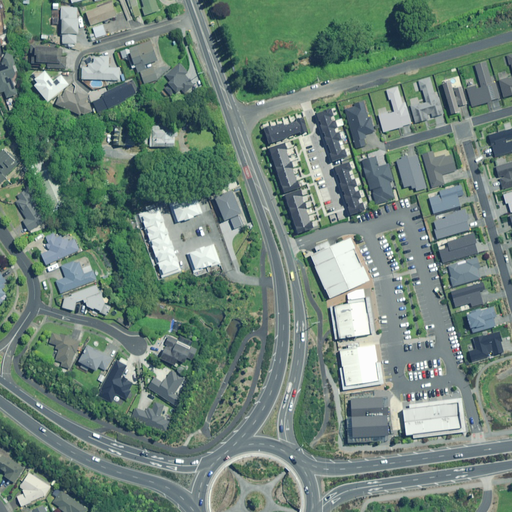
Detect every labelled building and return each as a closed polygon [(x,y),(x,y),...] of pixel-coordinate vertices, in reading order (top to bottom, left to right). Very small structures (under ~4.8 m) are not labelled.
[(139,0),(144,16),(158,11),(154,0),(139,0)] [(116,17),(111,3),(85,12),(90,26),(116,17)] [(77,19),(76,7),(61,8),(61,44),(76,44),(76,33),(78,33),(78,19),(77,19)] [(106,35),(102,25),(92,28),(96,38),(106,35)] [(40,39),(31,38),(30,63),(36,64),(36,62),(51,63),(51,68),(65,69),(66,58),(61,57),(62,47),(40,46),(40,39)] [(127,56),(128,59),(131,66),(141,63),(142,66),(157,61),(151,42),(129,50),(120,53),(121,58),(127,56)] [(15,65),(11,53),(4,55),(6,62),(0,63),(0,93),(4,92),(6,99),(17,95),(11,78),(17,76),(13,65),(15,65)] [(511,54),(506,56),(509,66),(510,65),(511,71),(511,78),(507,80),(505,72),(497,74),(503,98),(511,95),(511,54)] [(93,63),(90,56),(83,59),(87,68),(82,67),(81,79),(119,81),(119,68),(108,68),(108,57),(99,56),(99,58),(94,58),(93,63)] [(490,77),(486,62),(474,66),(480,84),(466,88),(471,107),(500,99),(493,76),(490,77)] [(186,72),(179,64),(165,76),(170,81),(167,83),(176,94),(181,90),(184,94),(194,85),(184,74),(186,72)] [(157,80),(153,67),(140,72),(144,84),(157,80)] [(53,82),(44,71),(34,79),(37,83),(34,86),(47,102),(68,85),(61,76),(53,82)] [(434,93),(430,78),(418,81),(421,91),(422,91),(425,103),(419,105),(417,98),(408,100),(415,123),(428,120),(427,115),(431,113),(432,117),(443,114),(437,92),(434,93)] [(101,93),(103,97),(92,102),(97,113),(125,101),(125,100),(136,95),(131,85),(129,80),(101,93)] [(452,89),(450,82),(441,85),(450,116),(459,113),(457,107),(467,104),(461,86),(452,89)] [(400,98),(397,87),(386,91),(389,100),(390,100),(394,112),(387,114),(385,108),(377,110),(383,132),(411,125),(403,97),(400,98)] [(74,95),(65,91),(62,97),(60,96),(56,105),(81,116),(92,112),(87,99),(88,96),(79,93),(74,95)] [(369,118),(364,101),(355,103),(356,106),(345,109),(356,148),(366,145),(364,139),(367,138),(366,134),(375,131),(371,118),(369,118)] [(322,125),(332,122),(331,117),(334,116),(332,109),(328,110),(317,114),(319,122),(321,121),(322,125)] [(308,131),(303,117),(296,119),(297,122),(301,133),(301,134),(308,131)] [(332,122),(322,125),(321,126),(323,133),(325,133),(326,137),(337,134),(335,129),(338,128),(336,121),(332,122)] [(301,133),(297,122),(291,123),(295,134),(301,133)] [(285,126),(284,123),(278,125),(283,140),(289,138),(289,137),(285,126)] [(295,134),(291,123),(285,126),(289,137),(295,134)] [(175,126),(150,125),(149,148),(175,148),(175,126)] [(283,140),(278,125),(271,127),(276,142),(283,140)] [(271,127),(271,126),(264,128),(270,145),(276,142),(271,127)] [(114,127),(113,142),(114,142),(114,146),(125,146),(126,127),(114,127)] [(511,137),(511,127),(489,134),(495,156),(511,150),(511,140),(506,142),(506,139),(511,137)] [(330,149),(341,145),(339,141),(342,140),(340,133),(337,134),(326,137),(325,137),(328,145),(329,145),(330,149)] [(286,151),(287,150),(285,143),(270,148),(272,155),(286,151)] [(342,150),(341,145),(330,149),(332,154),(331,154),(333,162),(334,162),(345,158),(348,157),(345,149),(342,150)] [(18,164),(3,150),(0,153),(0,158),(0,159),(0,165),(0,184),(6,179),(5,178),(18,164)] [(430,190),(446,186),(443,177),(458,173),(452,154),(446,156),(445,152),(434,155),(432,150),(420,153),(430,190)] [(286,151),(272,155),(274,161),(288,156),(286,151)] [(276,167),(290,162),(288,156),(274,161),(276,167)] [(426,189),(418,156),(397,161),(404,188),(411,186),(411,189),(415,188),(416,191),(426,189)] [(376,157),(362,160),(370,191),(373,190),(376,204),(395,199),(391,182),(394,181),(390,164),(379,167),(376,157)] [(511,161),(496,166),(498,176),(499,176),(503,188),(511,185),(511,161)] [(294,168),(291,162),(290,162),(276,167),(278,174),(294,168)] [(340,179),(351,175),(349,171),(352,170),(350,162),(347,164),(335,168),(337,175),(339,175),(340,179)] [(296,175),(294,168),(278,174),(281,180),(296,175)] [(298,181),(296,175),(281,180),(283,186),(298,181)] [(355,187),(358,186),(355,179),(352,181),(351,175),(340,179),(342,184),(340,184),(343,191),(344,191),(355,187)] [(300,188),(298,181),(283,186),(285,193),(300,188)] [(463,195),(460,186),(439,191),(440,196),(429,199),(433,214),(460,206),(457,197),(463,195)] [(356,192),(355,187),(344,191),(346,196),(345,196),(347,204),(348,203),(359,200),(362,199),(360,191),(356,192)] [(45,224),(27,190),(17,195),(20,200),(16,202),(25,219),(23,221),(29,232),(45,224)] [(238,207),(232,190),(214,197),(224,221),(230,219),(234,229),(243,226),(238,215),(241,214),(238,207)] [(303,196),(301,190),(285,195),(287,201),(302,196),(303,196)] [(511,192),(503,195),(506,204),(508,203),(510,213),(511,212),(511,192)] [(204,213),(198,196),(169,206),(175,223),(194,216),(204,213)] [(289,208),(304,203),(302,196),(287,201),(289,208)] [(359,200),(348,203),(350,208),(349,208),(351,215),(366,210),(364,203),(360,204),(359,200)] [(307,208),(305,202),(304,203),(289,208),(291,213),(306,208),(307,208)] [(145,228),(164,222),(159,208),(140,214),(145,228)] [(294,220),(308,215),(306,208),(291,213),(294,220)] [(468,220),(465,210),(444,216),(445,219),(434,222),(436,230),(434,231),(437,239),(469,230),(467,221),(468,220)] [(296,227),(310,222),(308,215),(294,220),(296,227)] [(314,229),(312,221),(310,222),(296,227),(298,234),(314,229)] [(149,241),(168,234),(164,222),(145,228),(149,241)] [(56,238),(54,234),(45,237),(48,244),(46,244),(49,251),(41,254),(46,265),(78,251),(73,239),(68,242),(67,238),(63,240),(61,236),(56,238)] [(153,252),(172,245),(168,234),(149,241),(153,252)] [(476,245),(473,234),(447,242),(449,248),(439,251),(443,263),(477,254),(475,245),(476,245)] [(369,279),(349,237),(310,256),(330,297),(369,279)] [(157,263),(176,256),(172,245),(153,252),(157,263)] [(219,263),(212,245),(187,254),(193,272),(219,263)] [(176,256),(157,263),(162,276),(179,270),(176,260),(177,260),(176,256)] [(480,267),(477,257),(465,261),(465,263),(457,265),(457,263),(448,266),(451,277),(449,277),(452,287),(480,279),(477,268),(480,267)] [(81,268),(78,261),(61,268),(65,278),(56,282),(60,294),(96,281),(90,265),(81,268)] [(485,291),(482,283),(451,292),(455,308),(470,303),(471,307),(483,304),(479,292),(485,291)] [(95,309),(100,312),(107,316),(111,308),(104,304),(105,302),(101,290),(98,291),(96,285),(68,295),(65,294),(62,308),(74,311),(76,302),(84,300),(86,306),(93,310),(95,309)] [(369,300),(336,305),(341,339),(374,334),(369,300)] [(495,327),(490,308),(466,315),(470,328),(471,334),(485,330),(495,327)] [(503,341),(500,331),(483,336),(483,335),(473,338),(476,349),(469,351),(472,361),(489,356),(488,353),(493,351),(494,355),(504,352),(501,342),(503,341)] [(79,342),(53,333),(49,343),(56,346),(55,349),(58,351),(55,361),(62,363),(60,367),(69,370),(79,342)] [(177,341),(169,337),(165,344),(167,345),(160,359),(175,366),(177,361),(184,364),(187,358),(192,361),(196,351),(190,348),(190,349),(176,343),(177,341)] [(374,344),(339,350),(345,386),(380,380),(374,344)] [(111,358),(87,346),(79,362),(96,371),(98,367),(105,371),(111,358)] [(127,365),(116,360),(98,398),(111,404),(115,395),(126,400),(130,391),(129,390),(133,383),(121,377),(127,365)] [(184,379),(172,371),(163,384),(154,378),(148,388),(178,408),(182,400),(174,395),(184,379)] [(105,377),(100,375),(97,381),(102,383),(105,377)] [(387,397),(351,398),(351,417),(346,417),(347,444),(387,441),(387,397)] [(409,408),(403,409),(406,435),(413,434),(414,437),(465,431),(461,398),(409,404),(409,408)] [(166,436),(172,420),(160,416),(164,406),(155,402),(152,410),(147,408),(146,412),(136,408),(131,420),(143,424),(142,426),(166,436)] [(24,468),(2,455),(0,458),(0,471),(5,474),(4,477),(14,483),(24,468)] [(50,487),(29,474),(20,486),(24,494),(17,497),(21,506),(45,496),(50,487)] [(85,511),(87,509),(61,491),(52,504),(63,511),(85,511)]
